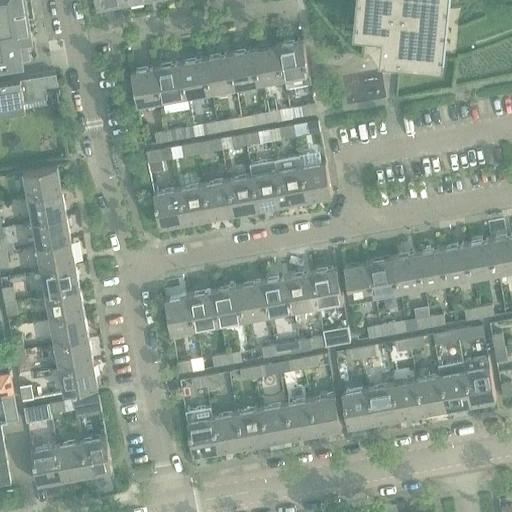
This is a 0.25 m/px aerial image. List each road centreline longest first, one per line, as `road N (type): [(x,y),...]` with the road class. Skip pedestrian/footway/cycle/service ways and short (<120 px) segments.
road 1 (residential): [(460,453),(177,508)]
road 2 (residential): [(177,508),(134,267)]
road 3 (residential): [(511,129),(341,159),(354,228)]
road 4 (residential): [(134,267),(73,41)]
road 5 (residential): [(73,41),(297,3)]
road 6 (residential): [(134,267),(354,228)]
road 7 (residential): [(354,228),(511,200)]
